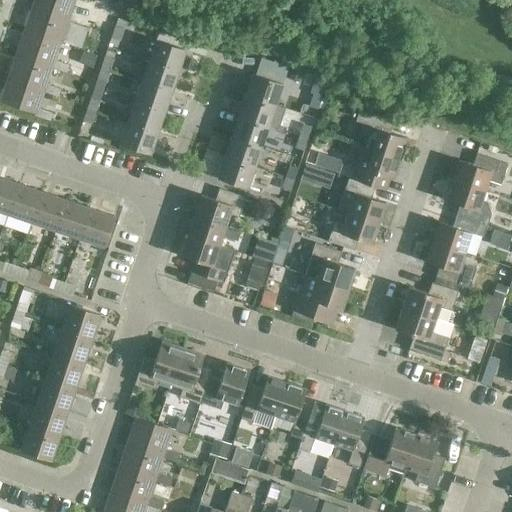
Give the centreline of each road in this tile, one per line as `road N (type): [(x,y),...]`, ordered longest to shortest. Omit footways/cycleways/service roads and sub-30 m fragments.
road 1 (residential): [(506,422),(148,300)]
road 2 (residential): [(148,300),(176,197),(0,141)]
road 3 (residential): [(0,465),(64,487),(86,481),(148,300)]
